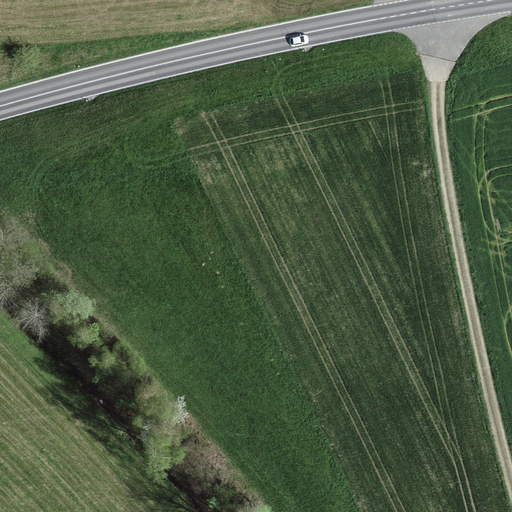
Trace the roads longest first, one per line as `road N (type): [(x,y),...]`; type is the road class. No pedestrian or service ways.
road 1 (tertiary): [(0,111),(404,14),(498,0)]
road 2 (track): [(511,470),(444,167),(433,9)]
